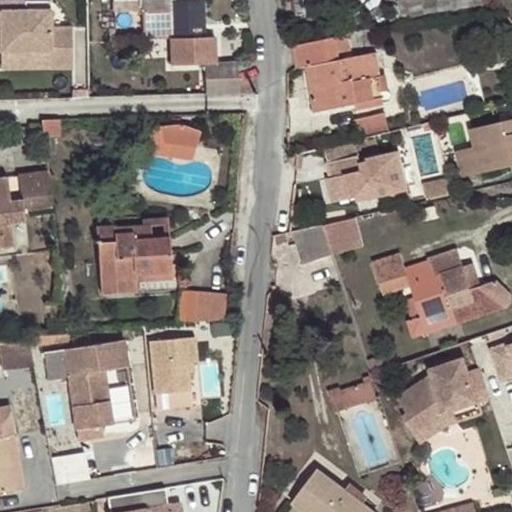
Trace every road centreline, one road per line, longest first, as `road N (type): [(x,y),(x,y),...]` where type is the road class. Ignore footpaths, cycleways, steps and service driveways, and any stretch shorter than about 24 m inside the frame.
road 1 (residential): [(263,0),(273,72),(230,511)]
road 2 (unknown): [(273,72),(0,92)]
